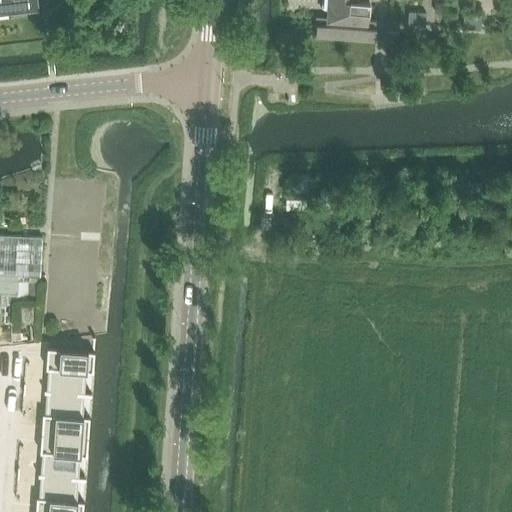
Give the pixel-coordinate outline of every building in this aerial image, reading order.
[(7,0),(0,0),(0,9),(9,9),(7,0)] [(36,0),(7,0),(9,9),(25,7),(25,3),(37,2),(36,0)] [(326,0),(325,19),(366,22),(367,0),(326,0)] [(415,12),(405,11),(405,23),(414,24),(415,12)] [(424,12),(415,12),(414,24),(423,25),(424,12)] [(462,16),(461,27),(469,28),(470,16),(462,16)] [(479,17),(470,16),(469,28),(478,29),(479,17)] [(325,19),(316,19),(316,25),(324,25),(332,26),(341,27),(349,27),(358,28),(366,28),(375,29),(386,30),(394,31),(395,25),(366,22),(325,19)] [(315,38),(323,38),(324,25),(316,25),(315,38)] [(324,25),(323,38),(331,39),(332,26),(324,25)] [(332,26),(331,39),(340,39),(341,27),(332,26)] [(341,27),(340,39),(348,40),(349,27),(341,27)] [(349,27),(348,40),(357,41),(358,28),(349,27)] [(358,28),(357,41),(365,41),(366,28),(358,28)] [(366,28),(365,41),(374,42),(375,29),(366,28)] [(394,31),(386,30),(385,43),(394,43),(394,31)] [(306,198),(286,198),(286,208),(305,208),(306,198)] [(0,235),(0,272),(40,274),(41,237),(0,235)] [(33,321),(32,306),(20,306),(21,321),(33,321)] [(81,392),(83,368),(91,368),(92,349),(45,346),(44,365),(53,366),(51,390),(81,392)] [(0,362),(0,385),(32,380),(29,358),(0,362)] [(80,414),(81,392),(51,390),(50,412),(41,412),(40,431),(87,434),(88,415),(80,414)] [(86,453),(87,434),(40,431),(39,450),(47,450),(46,474),(75,476),(77,452),(86,453)] [(74,499),(75,476),(46,474),(44,497),(36,496),(34,511),(81,511),(83,499),(74,499)]
